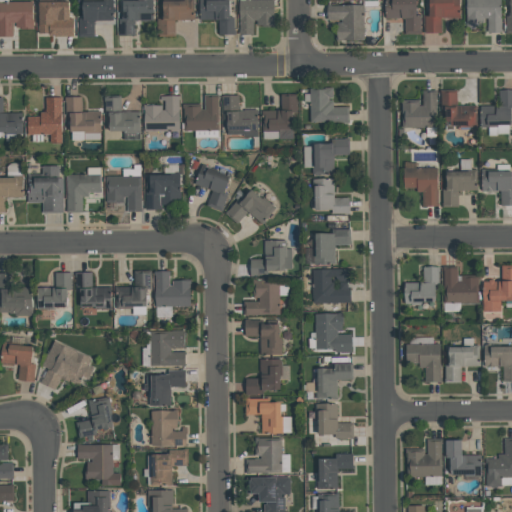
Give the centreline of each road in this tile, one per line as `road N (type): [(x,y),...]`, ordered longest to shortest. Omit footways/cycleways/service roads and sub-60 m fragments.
road 1 (residential): [(380,66),(384,511)]
road 2 (residential): [(0,69),(298,67)]
road 3 (residential): [(214,241),(217,511)]
road 4 (residential): [(0,243),(214,241)]
road 5 (residential): [(298,67),(511,64)]
road 6 (residential): [(380,236),(511,234)]
road 7 (residential): [(384,414),(511,412)]
